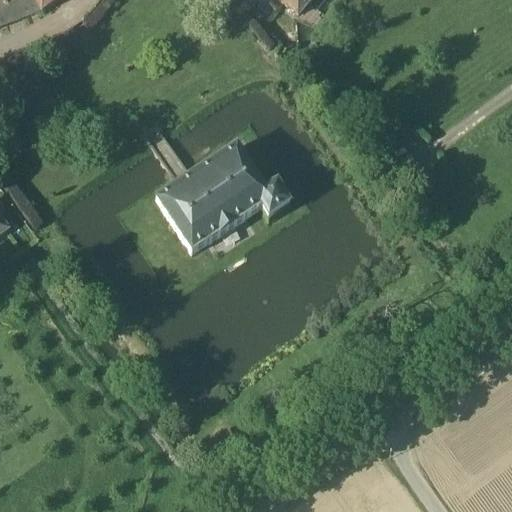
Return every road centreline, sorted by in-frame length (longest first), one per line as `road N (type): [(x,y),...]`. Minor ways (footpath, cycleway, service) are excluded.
road 1 (unclassified): [(511,325),(375,428)]
road 2 (unclassified): [(375,428),(266,511)]
